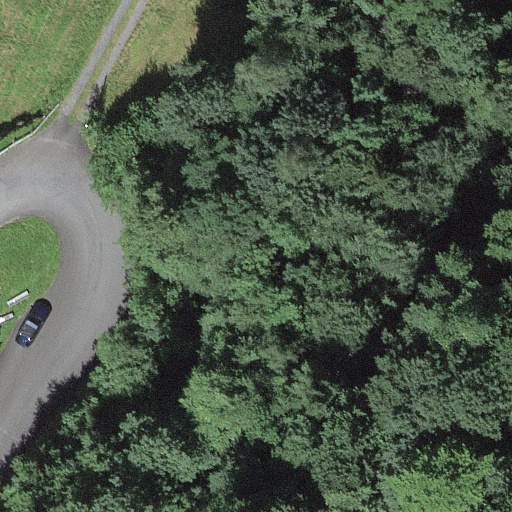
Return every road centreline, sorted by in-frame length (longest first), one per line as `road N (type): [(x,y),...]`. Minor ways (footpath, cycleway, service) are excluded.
road 1 (unclassified): [(0,188),(51,180),(75,200),(95,228),(103,281),(75,356),(0,462)]
road 2 (track): [(51,180),(75,109),(132,0)]
